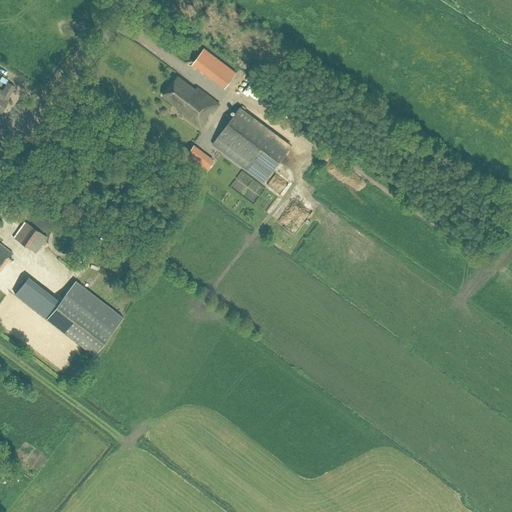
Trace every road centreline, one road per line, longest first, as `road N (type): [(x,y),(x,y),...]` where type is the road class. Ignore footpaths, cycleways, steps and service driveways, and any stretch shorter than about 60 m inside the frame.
road 1 (tertiary): [(0,166),(133,0)]
road 2 (track): [(0,351),(117,439),(140,431)]
